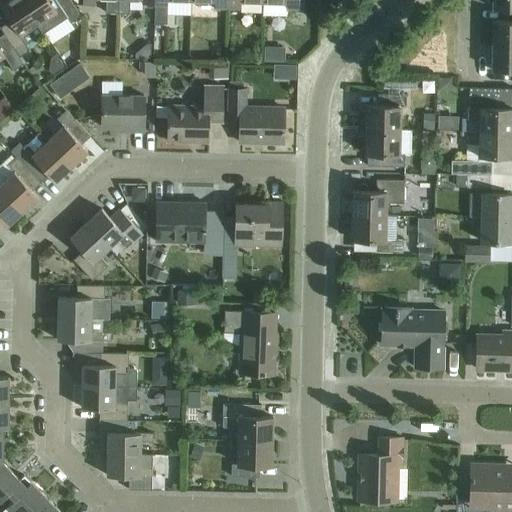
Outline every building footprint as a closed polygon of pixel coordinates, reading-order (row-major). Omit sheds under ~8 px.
[(23,0),(7,0),(0,5),(10,20),(0,26),(4,33),(14,49),(20,58),(31,51),(30,49),(27,45),(38,38),(45,33),(23,0)] [(23,0),(45,33),(69,17),(73,22),(82,16),(71,0),(23,0)] [(119,0),(83,0),(83,4),(96,5),(96,0),(107,0),(107,12),(119,13),(119,0)] [(119,0),(119,13),(130,13),(130,0),(143,0),(143,6),(156,6),(155,0),(119,0)] [(155,0),(156,6),(155,23),(168,23),(168,0),(189,0),(191,0),(155,0)] [(263,0),(263,2),(263,15),(286,15),(286,9),(299,9),(299,0),(263,0)] [(511,8),(511,0),(493,0),(493,8),(511,8)] [(511,20),(493,20),(492,45),(511,45),(511,20)] [(20,58),(4,33),(0,35),(0,72),(1,68),(0,67),(0,60),(5,57),(13,69),(23,63),(20,58)] [(147,42),(136,51),(136,57),(151,57),(151,42),(147,42)] [(511,45),(492,45),(492,70),(511,70),(511,45)] [(282,47),(265,46),(265,61),(282,62),(285,57),(285,52),(282,47)] [(150,76),(157,76),(158,59),(141,58),(141,67),(150,76)] [(276,64),(275,78),(297,78),(297,64),(276,64)] [(229,78),(229,65),(210,65),(210,77),(229,78)] [(58,77),(49,83),(60,98),(69,91),(58,77)] [(401,78),(384,78),(383,88),(400,88),(401,78)] [(438,90),(447,90),(451,86),(451,78),(438,78),(438,90)] [(223,120),(223,86),(205,85),(204,107),(168,106),(168,107),(168,117),(167,139),(208,140),(208,120),(223,120)] [(284,143),(285,108),(246,107),(247,90),(229,89),(228,122),(240,122),(240,142),(284,143)] [(367,105),(367,129),(402,129),(402,106),(407,106),(407,93),(379,93),(379,105),(367,105)] [(129,131),(143,131),(143,95),(101,95),(101,126),(129,126),(129,131)] [(461,118),(461,130),(479,131),(511,131),(511,108),(496,108),(497,95),(496,95),(468,95),(468,107),(467,118),(461,118)] [(156,107),(156,117),(168,117),(168,107),(156,107)] [(63,126),(47,140),(71,165),(87,150),(81,144),(90,136),(65,109),(55,118),(63,126)] [(424,128),(434,128),(434,113),(424,113),(424,128)] [(402,129),(367,129),(366,153),(369,153),(368,165),(378,165),(406,166),(406,154),(409,154),(410,129),(402,129)] [(451,160),(451,173),(454,173),(469,173),(491,173),(492,156),(511,156),(511,131),(479,131),(478,155),(478,161),(466,160),(451,160)] [(71,165),(47,140),(40,132),(24,147),(19,141),(10,149),(13,152),(17,157),(40,181),(49,173),(55,180),(71,165)] [(421,168),(436,168),(436,155),(427,154),(422,160),(421,168)] [(4,160),(0,164),(0,189),(21,212),(38,196),(32,189),(40,181),(17,157),(8,165),(4,160)] [(469,173),(454,173),(454,186),(469,187),(485,187),(491,187),(491,173),(469,173)] [(354,190),(354,214),(388,214),(388,203),(405,203),(406,179),(378,179),(378,190),(354,190)] [(146,187),(133,187),(133,199),(145,200),(146,187)] [(21,212),(0,189),(0,221),(5,227),(21,212)] [(472,190),(471,216),(484,216),(511,216),(511,191),(509,191),(490,191),(485,191),(472,190)] [(157,201),(156,241),(168,241),(168,236),(206,237),(206,254),(223,255),(224,211),(207,211),(207,202),(157,201)] [(236,203),(235,231),(267,232),(266,244),(282,244),(283,202),(263,202),(263,204),(236,203)] [(102,208),(86,223),(108,247),(118,238),(126,247),(133,241),(142,232),(119,207),(110,216),(102,208)] [(438,239),(437,213),(420,214),(420,239),(438,239)] [(388,214),(354,214),(354,238),(377,238),(377,251),(405,251),(405,238),(397,238),(397,215),(388,214)] [(511,216),(484,216),(484,241),(511,241),(511,216)] [(108,247),(86,223),(70,237),(82,251),(74,259),(93,279),(109,265),(100,255),(108,247)] [(432,245),(420,245),(420,258),(432,258),(432,245)] [(491,245),(466,245),(466,260),(491,260),(491,245)] [(239,275),(238,248),(226,249),(227,275),(239,275)] [(440,283),(460,283),(460,264),(440,263),(440,283)] [(151,275),(166,281),(169,272),(155,266),(151,275)] [(59,296),(58,318),(103,319),(112,319),(112,298),(105,298),(105,285),(77,284),(77,296),(59,296)] [(132,300),(132,287),(117,288),(117,300),(132,300)] [(178,290),(178,304),(195,304),(196,290),(178,290)] [(153,301),(153,318),(169,318),(169,301),(153,301)] [(237,345),(242,345),(241,373),(273,374),(274,348),(276,348),(277,333),(275,333),(276,311),(225,309),(225,324),(224,332),(237,345)] [(415,367),(443,368),(443,345),(444,311),(382,309),(382,323),(379,322),(379,330),(381,331),(381,344),(408,345),(408,342),(416,342),(415,367)] [(58,318),(58,339),(68,339),(92,340),(92,352),(101,352),(104,352),(105,340),(111,340),(111,332),(103,331),(103,319),(58,318)] [(154,323),(157,336),(169,333),(165,320),(154,323)] [(511,368),(511,331),(503,331),(503,337),(478,336),(477,367),(511,368)] [(455,335),(455,343),(466,344),(466,335),(455,335)] [(83,364),(82,385),(115,386),(139,387),(139,370),(136,366),(128,365),(129,353),(104,352),(101,352),(101,364),(83,364)] [(153,354),(152,368),(168,368),(168,354),(153,354)] [(82,385),(82,407),(100,407),(99,419),(122,420),(127,420),(128,398),(139,399),(139,387),(115,386),(82,385)] [(181,389),(168,389),(167,404),(181,405),(181,389)] [(238,439),(272,441),(273,416),(261,416),(262,403),(223,402),(223,426),(238,426),(238,439)] [(108,432),(108,453),(140,454),(141,441),(153,441),(153,432),(135,432),(136,420),(127,420),(122,420),(121,432),(108,432)] [(382,500),(393,501),(394,466),(403,466),(403,437),(378,437),(378,454),(358,453),(358,470),(360,470),(359,500),(372,500),(375,502),(379,503),(382,500)] [(272,441),(238,439),(237,462),(232,462),(231,474),(259,475),(260,464),(271,464),(272,441)] [(195,443),(191,455),(200,459),(204,446),(195,443)] [(108,453),(107,475),(129,475),(129,489),(152,489),(152,479),(153,467),(153,454),(140,454),(108,453)] [(19,477),(1,459),(0,460),(0,496),(7,490),(13,496),(29,480),(22,473),(19,477)] [(511,508),(511,465),(471,464),(470,508),(511,508)] [(29,480),(13,496),(6,503),(15,511),(33,511),(47,498),(29,480)] [(61,511),(47,498),(33,511),(61,511)]
